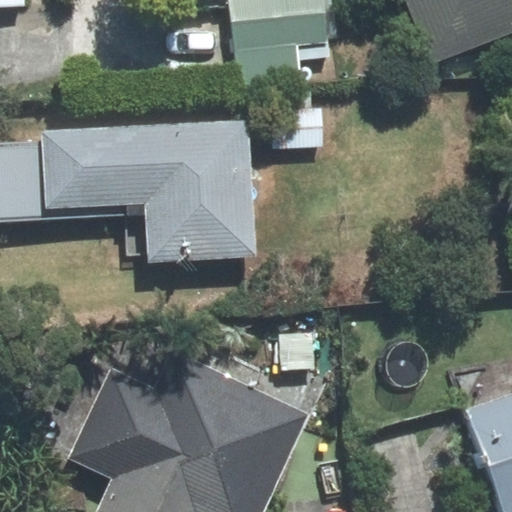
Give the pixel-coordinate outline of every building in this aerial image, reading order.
[(0,0),(0,12),(22,13),(22,0),(0,0)] [(167,0),(172,11),(200,0),(167,0)] [(298,87),(293,46),(327,42),(322,0),(233,0),(218,2),(224,54),(228,94),(298,87)] [(511,0),(396,0),(423,70),(511,35),(511,0)] [(305,111),(305,95),(265,96),(266,155),(321,154),(320,111),(305,111)] [(0,220),(136,214),(138,268),(245,263),(238,131),(0,143),(0,220)] [(511,511),(511,360),(452,377),(487,511),(511,511)] [(259,511),(297,419),(167,366),(156,394),(105,373),(65,471),(100,486),(89,511),(259,511)]
